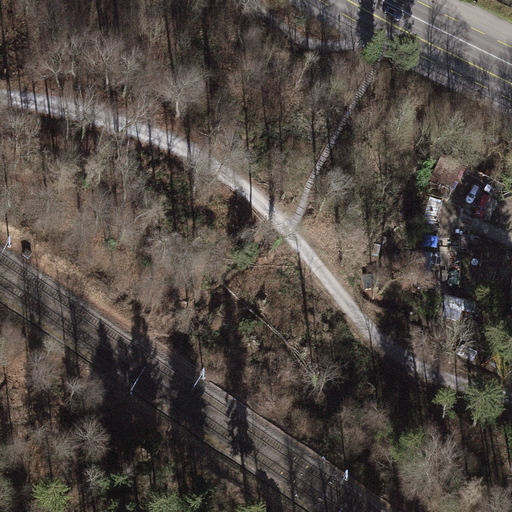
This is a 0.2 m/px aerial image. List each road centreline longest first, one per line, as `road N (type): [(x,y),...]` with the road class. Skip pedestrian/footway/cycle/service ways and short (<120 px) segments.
road 1 (track): [(0,96),(131,125),(193,154),(288,232)]
road 2 (track): [(288,232),(372,345),(408,367),(511,400)]
road 3 (secondary): [(511,74),(365,0)]
